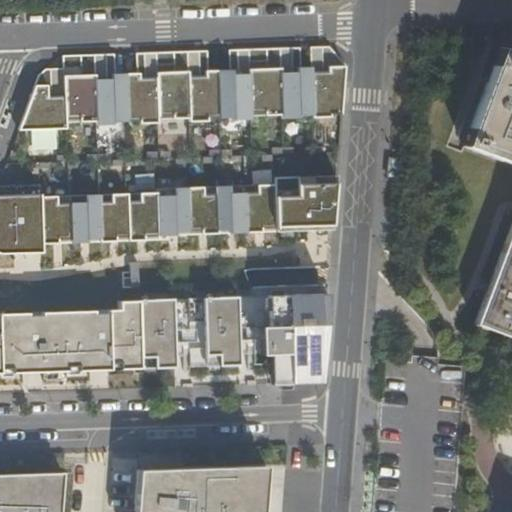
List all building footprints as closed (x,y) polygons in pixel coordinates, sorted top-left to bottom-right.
[(324,72),(324,67),(323,47),(307,48),(307,67),(308,72),(324,72)] [(296,48),(276,49),(276,69),(277,74),(293,73),(293,68),(296,68),(296,48)] [(263,49),(245,50),(245,75),(247,117),(278,115),(277,74),(276,69),(264,69),(263,49)] [(245,50),(225,51),(226,71),(229,71),(229,76),(245,75),(245,50)] [(511,53),(500,50),(463,147),(511,166),(511,222),(474,325),(511,339),(511,53)] [(204,72),(203,52),(183,53),(184,72),(185,77),(201,77),(201,72),(204,72)] [(153,79),(155,121),(187,119),(185,77),(184,72),(171,73),(170,53),(152,54),(153,79)] [(133,55),(133,75),(136,75),(136,80),(153,79),(152,54),(133,55)] [(111,56),(91,56),(92,76),(92,81),(109,81),(109,76),(112,76),(111,56)] [(62,98),(63,125),(93,123),(92,81),(92,76),(79,77),(78,57),(60,57),(61,70),(62,98)] [(324,72),(308,72),(309,115),(309,118),(328,117),(328,114),(337,114),(341,66),(324,67),(324,72)] [(278,115),(279,119),(295,118),(295,115),(309,115),(308,72),(307,67),(296,68),(293,68),(293,73),(277,74),(278,115)] [(48,71),(49,98),(62,98),(61,70),(48,71)] [(187,119),(187,123),(203,122),(203,119),(217,119),(215,71),(204,72),(201,72),(201,77),(185,77),(187,119)] [(226,71),(215,71),(217,119),(230,118),(230,121),(247,120),(247,117),(245,75),(229,76),(229,71),(226,71)] [(93,123),(94,127),(111,126),(111,124),(124,123),(122,75),(112,76),(109,76),(109,81),(92,81),(93,123)] [(133,75),(122,75),(124,123),(137,122),(138,125),(155,124),(155,121),(153,79),(136,80),(136,75),(133,75)] [(33,87),(17,133),(63,131),(63,125),(62,98),(49,98),(45,98),(45,87),(33,87)] [(0,187),(0,254),(40,254),(40,245),(158,241),(158,237),(329,232),(331,205),(333,178),(281,179),(281,186),(163,190),(163,195),(38,198),(38,186),(0,187)] [(325,297),(137,303),(139,371),(174,370),(173,332),(181,332),(182,347),(188,347),(188,369),(239,368),(237,330),(246,330),(246,345),(252,345),(253,367),(269,367),(269,387),(296,386),(308,386),(307,343),(321,343),(325,297)] [(0,374),(22,374),(22,369),(41,369),(42,373),(89,372),(89,365),(118,364),(118,371),(139,371),(137,303),(118,303),(118,311),(105,311),(105,313),(91,314),(91,312),(39,313),(39,315),(26,316),(26,314),(0,314),(0,374)] [(321,343),(307,343),(308,386),(318,385),(321,343)] [(260,511),(265,466),(136,471),(133,511),(260,511)] [(61,473),(0,475),(0,511),(50,511),(51,504),(59,505),(61,473)]
